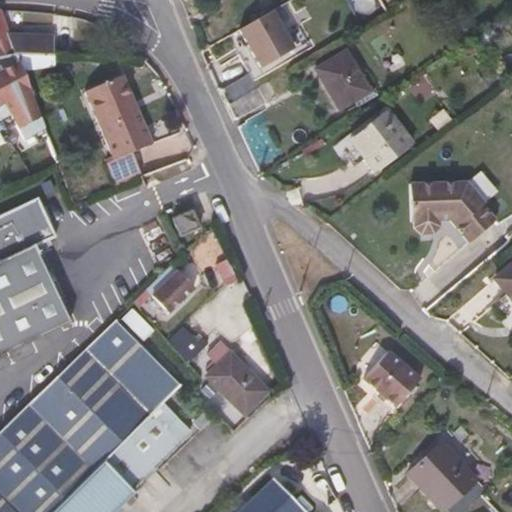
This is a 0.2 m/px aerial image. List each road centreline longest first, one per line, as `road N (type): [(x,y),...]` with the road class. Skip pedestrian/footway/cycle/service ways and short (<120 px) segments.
road 1 (residential): [(241,196),(280,210),(511,410)]
road 2 (residential): [(374,511),(241,196)]
road 3 (residential): [(241,196),(157,0)]
